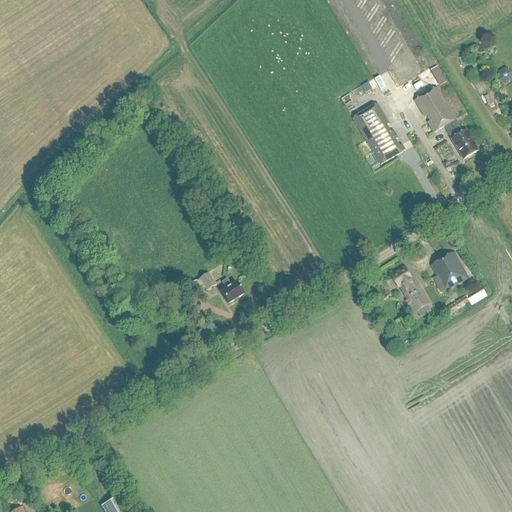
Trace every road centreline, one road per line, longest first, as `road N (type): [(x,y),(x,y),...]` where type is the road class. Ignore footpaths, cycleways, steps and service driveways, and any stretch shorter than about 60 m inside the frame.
road 1 (unclassified): [(0,491),(511,177)]
road 2 (track): [(336,284),(186,46)]
